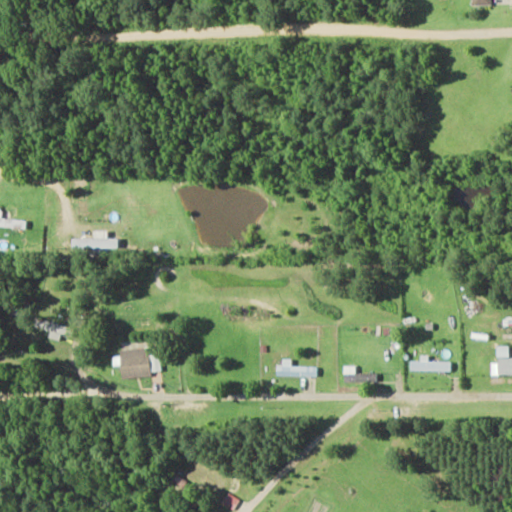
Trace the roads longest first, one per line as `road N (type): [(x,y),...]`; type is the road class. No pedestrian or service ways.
road 1 (residential): [(0,36),(511,30)]
road 2 (residential): [(0,394),(511,396)]
